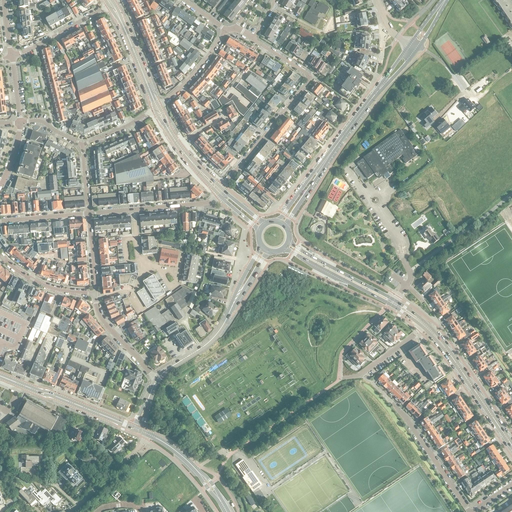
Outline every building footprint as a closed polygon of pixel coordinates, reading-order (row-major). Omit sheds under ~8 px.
[(62,0),(59,0),(62,3),(63,4),(62,6),(59,8),(61,10),(65,18),(70,15),(72,13),(71,10),(68,7),(67,6),(64,1),(63,1),(62,0)] [(85,0),(82,2),(81,3),(85,8),(85,7),(86,9),(94,3),(93,2),(93,1),(93,0),(85,0)] [(131,8),(131,9),(139,5),(138,2),(142,0),(143,1),(144,0),(136,0),(129,4),(129,5),(130,8),(131,8)] [(162,0),(159,5),(163,8),(169,0),(168,0),(162,0)] [(223,15),(230,21),(247,0),(235,0),(235,1),(231,6),(225,13),(223,15)] [(293,4),(285,0),(284,0),(284,2),(283,2),(281,4),(282,5),(285,6),(284,8),(288,10),(289,7),(292,8),(292,7),(294,5),(293,4)] [(311,23),(315,25),(318,19),(319,19),(316,17),(319,11),(322,13),(322,12),(325,14),(328,8),(329,8),(319,2),(318,4),(311,0),(308,6),(309,5),(312,7),(308,13),(308,12),(304,20),(304,19),(311,23)] [(492,0),(494,1),(494,2),(495,1),(496,4),(496,5),(497,6),(498,6),(498,7),(500,10),(502,13),(504,16),(506,18),(508,22),(509,23),(508,23),(510,25),(511,25),(511,26),(511,27),(511,28),(511,6),(507,0),(492,0)] [(168,1),(164,8),(162,11),(165,13),(165,12),(167,14),(174,5),(168,1)] [(406,6),(403,2),(396,7),(397,9),(398,12),(399,11),(400,12),(406,6)] [(133,13),(134,14),(142,10),(139,5),(131,9),(132,9),(131,10),(133,13)] [(293,12),(298,15),(301,9),(298,7),(294,5),(292,7),(295,9),(293,12)] [(146,8),(142,10),(134,14),(134,15),(135,18),(136,18),(136,19),(138,18),(139,20),(142,18),(141,17),(144,15),(143,12),(147,10),(149,12),(152,10),(149,6),(146,8)] [(173,15),(176,17),(181,11),(177,7),(173,12),(175,14),(173,15)] [(59,8),(54,11),(56,13),(60,21),(65,18),(61,10),(59,8)] [(186,14),(181,11),(176,17),(181,21),(186,14)] [(56,13),(50,16),(55,24),(60,21),(56,13)] [(162,24),(165,19),(167,18),(160,13),(159,14),(158,16),(159,17),(162,24)] [(186,24),(187,22),(190,17),(186,14),(181,21),(186,24)] [(274,19),(280,23),(283,18),(277,14),(274,19)] [(50,16),(45,19),(50,27),(55,24),(50,16)] [(195,21),(190,17),(187,22),(191,26),(195,21)] [(97,28),(98,28),(106,24),(105,22),(105,21),(104,19),(103,19),(95,22),(97,26),(96,26),(97,28)] [(140,27),(140,28),(148,24),(146,19),(138,23),(138,24),(139,27),(140,27)] [(271,24),(277,28),(280,23),(274,19),(271,24)] [(366,19),(355,21),(356,26),(357,25),(357,28),(367,26),(366,19)] [(200,24),(195,21),(191,26),(196,29),(200,24)] [(106,24),(98,28),(100,33),(108,29),(107,27),(108,27),(106,24)] [(142,33),(150,30),(152,29),(150,24),(148,24),(140,28),(140,29),(141,32),(142,33)] [(195,31),(199,34),(204,27),(200,24),(196,29),(195,31)] [(271,24),(268,29),(274,33),(277,28),(271,24)] [(177,26),(173,33),(177,36),(177,34),(181,28),(177,26)] [(206,28),(204,27),(199,34),(197,38),(198,39),(198,38),(199,39),(202,34),(205,36),(209,30),(206,28)] [(31,36),(31,28),(30,28),(22,29),(23,37),(24,37),(27,37),(27,36),(31,36)] [(312,35),(301,28),(298,34),(309,40),(312,35)] [(109,29),(108,29),(100,33),(101,36),(100,36),(101,38),(102,38),(110,34),(109,32),(110,32),(109,29)] [(267,40),(273,43),(275,39),(272,37),(274,33),(268,29),(264,36),(268,38),(267,40)] [(78,31),(76,32),(80,40),(83,39),(85,43),(87,42),(81,30),(79,31),(78,31)] [(144,37),(144,38),(152,35),(150,30),(142,33),(142,34),(143,37),(144,37)] [(209,30),(205,36),(204,37),(209,41),(211,39),(210,38),(214,34),(212,33),(212,32),(209,30)] [(176,46),(179,44),(188,51),(193,45),(190,43),(184,38),(181,41),(181,40),(169,31),(167,36),(171,39),(169,42),(176,46)] [(71,35),(77,45),(78,48),(83,45),(80,40),(76,32),(73,34),(71,35)] [(355,33),(355,37),(358,37),(357,43),(368,44),(369,38),(368,38),(368,34),(361,33),(359,33),(355,33)] [(111,34),(110,34),(102,38),(103,40),(103,41),(104,43),(112,39),(112,37),(111,34)] [(66,37),(71,45),(73,44),(74,46),(75,46),(77,45),(71,35),(69,36),(66,37)] [(154,40),(152,35),(144,38),(144,39),(145,42),(146,43),(154,40)] [(71,45),(66,37),(63,39),(63,40),(61,41),(67,50),(72,48),(71,45)] [(228,37),(225,43),(226,44),(225,45),(230,48),(235,40),(233,39),(231,37),(231,38),(230,37),(229,38),(228,37)] [(113,39),(112,39),(104,43),(106,46),(101,48),(102,49),(101,49),(101,50),(107,48),(115,44),(114,42),(113,39)] [(148,47),(148,48),(156,45),(154,40),(146,43),(146,44),(146,45),(147,47),(148,47)] [(230,48),(229,50),(234,53),(235,51),(240,43),(239,43),(239,42),(237,41),(235,40),(230,48)] [(288,51),(289,52),(290,52),(296,44),(297,42),(294,40),(293,41),(292,41),(290,43),(286,49),(288,50),(288,51)] [(150,53),(158,50),(157,47),(160,46),(160,43),(156,45),(148,48),(148,49),(148,50),(149,53),(150,53)] [(240,43),(235,51),(239,54),(244,46),(242,45),(243,44),(240,43),(240,44),(240,43)] [(109,52),(117,49),(116,47),(117,47),(115,44),(107,48),(109,52)] [(290,52),(295,55),(300,47),(300,46),(296,44),(290,52)] [(244,57),(249,49),(248,48),(246,47),(244,46),(239,54),(244,57)] [(299,58),(303,51),(300,50),(301,48),(300,47),(295,55),(296,56),(298,58),(298,57),(299,58)] [(182,54),(181,54),(175,49),(175,48),(173,50),(181,57),(182,54)] [(340,53),(330,48),(329,50),(333,54),(338,57),(338,58),(340,53)] [(117,49),(109,52),(109,53),(107,53),(109,59),(111,58),(119,54),(118,52),(119,52),(118,49),(117,49)] [(160,49),(158,50),(150,53),(150,54),(150,55),(151,58),(152,57),(152,58),(162,54),(160,49)] [(190,53),(196,59),(200,54),(193,49),(190,53)] [(250,49),(249,49),(244,57),(249,59),(254,52),(252,51),(252,50),(250,49)] [(312,52),(310,51),(308,53),(307,52),(306,53),(303,51),(299,58),(301,59),(304,60),(307,55),(309,56),(312,52)] [(249,59),(254,62),(258,55),(258,54),(256,52),(255,53),(254,52),(249,59)] [(355,52),(353,55),(357,57),(356,60),(365,64),(367,58),(360,54),(358,54),(355,52)] [(186,58),(193,63),(194,61),(195,62),(197,59),(196,59),(190,53),(186,58)] [(84,59),(80,61),(72,66),(79,99),(80,103),(83,113),(84,114),(87,112),(112,101),(99,69),(100,69),(98,64),(97,64),(93,54),(89,56),(84,59)] [(119,54),(111,58),(112,61),(109,62),(109,63),(110,64),(122,59),(121,57),(120,54),(119,54)] [(164,59),(162,54),(152,58),(153,59),(152,60),(153,63),(154,63),(164,59)] [(313,66),(317,60),(318,58),(312,54),(309,59),(310,60),(308,63),(310,65),(312,66),(313,66)] [(226,62),(217,56),(215,59),(215,60),(214,61),(221,66),(222,67),(226,62)] [(266,67),(270,60),(270,59),(268,57),(268,58),(265,56),(264,58),(261,64),(259,66),(262,68),(264,66),(266,67)] [(184,63),(189,67),(190,67),(192,65),(191,65),(193,63),(186,58),(183,62),(184,63)] [(312,67),(316,70),(322,62),(323,60),(320,58),(319,61),(317,60),(313,66),(312,67)] [(353,58),(350,64),(353,65),(355,66),(354,68),(356,70),(359,71),(360,69),(362,70),(365,64),(356,60),(353,58)] [(271,70),(276,63),(275,62),(273,60),(273,61),(270,60),(266,67),(271,70)] [(326,63),(326,64),(320,73),(320,74),(321,74),(322,75),(323,75),(325,76),(327,72),(328,73),(330,74),(334,69),(338,64),(340,62),(337,60),(332,67),(326,63)] [(221,66),(214,61),(213,62),(212,62),(210,65),(217,71),(221,66)] [(320,73),(326,64),(322,62),(316,70),(316,71),(317,72),(318,72),(319,73),(320,73)] [(184,74),(189,67),(184,63),(179,70),(184,74)] [(276,63),(271,70),(275,72),(274,73),(274,74),(276,76),(281,70),(279,69),(280,67),(280,68),(281,66),(278,65),(278,63),(276,63)] [(157,70),(158,72),(166,69),(164,64),(156,67),(156,68),(155,68),(156,70),(157,70)] [(217,71),(210,65),(208,68),(208,69),(208,70),(214,75),(217,71)] [(115,76),(116,76),(127,71),(126,70),(126,69),(125,66),(125,67),(124,66),(113,71),(115,76)] [(159,77),(160,77),(168,74),(167,71),(172,69),(174,68),(173,66),(170,67),(166,69),(158,72),(158,74),(158,75),(159,76),(159,77)] [(285,67),(281,71),(283,73),(284,71),(289,75),(292,72),(285,67)] [(350,76),(349,77),(357,83),(358,82),(358,81),(361,77),(351,69),(347,74),(350,76)] [(214,75),(208,70),(207,71),(206,71),(203,74),(210,80),(214,75)] [(120,80),(129,76),(128,75),(129,74),(127,72),(127,71),(116,76),(117,78),(116,79),(116,81),(120,80)] [(253,87),(250,90),(258,97),(261,93),(267,86),(262,82),(262,81),(252,72),(245,80),(253,87)] [(292,74),(288,79),(294,84),(294,83),(295,83),(296,82),(296,81),(299,78),(297,76),(295,74),(292,72),(292,73),(292,74)] [(161,81),(162,82),(170,79),(168,74),(160,77),(160,78),(160,79),(160,80),(161,81)] [(210,80),(203,74),(201,77),(201,78),(201,79),(207,84),(210,80)] [(122,85),(131,81),(130,80),(131,79),(129,77),(129,76),(120,80),(122,85)] [(291,88),(282,81),(277,76),(275,79),(283,85),(282,87),(288,91),(289,90),(289,89),(291,88)] [(356,83),(357,83),(349,77),(349,78),(347,77),(346,79),(345,81),(356,90),(359,86),(356,83)] [(170,79),(162,82),(162,84),(162,85),(163,87),(164,87),(164,88),(165,90),(171,88),(170,86),(172,85),(170,79)] [(207,84),(201,79),(199,80),(198,80),(196,82),(203,88),(205,90),(209,86),(207,84)] [(286,81),(283,79),(282,81),(291,88),(292,86),(293,85),(293,84),(294,84),(288,79),(286,81)] [(274,80),(269,87),(274,91),(276,89),(278,91),(280,89),(275,85),(277,82),(274,80)] [(131,81),(122,85),(120,86),(122,91),(124,90),(133,87),(132,85),(133,85),(131,82),(131,81)] [(356,91),(356,90),(345,81),(345,82),(346,82),(345,82),(344,81),(344,82),(343,84),(342,86),(351,93),(352,92),(353,92),(355,90),(356,91)] [(203,88),(196,82),(193,86),(193,87),(199,92),(203,88)] [(316,82),(313,86),(320,92),(321,92),(322,93),(325,89),(316,82)] [(319,94),(320,92),(313,86),(310,90),(320,98),(321,96),(319,94)] [(351,93),(342,86),(342,87),(341,86),(340,86),(339,88),(338,91),(339,91),(338,92),(348,99),(351,94),(351,93)] [(133,87),(124,90),(125,93),(122,94),(123,96),(124,96),(135,92),(134,90),(135,90),(134,87),(133,87)] [(189,90),(195,97),(199,92),(193,87),(192,88),(190,88),(189,90)] [(287,92),(288,91),(282,87),(280,89),(278,91),(284,96),(285,94),(286,94),(287,93),(287,92)] [(135,92),(124,96),(126,101),(128,100),(137,97),(136,95),(137,95),(136,92),(135,92)] [(310,103),(311,104),(313,101),(312,101),(315,97),(311,94),(309,96),(307,94),(306,96),(305,96),(304,97),(303,98),(310,103)] [(276,106),(276,105),(277,106),(278,104),(279,103),(280,100),(275,95),(270,101),(276,106)] [(204,102),(206,99),(203,96),(200,99),(203,103),(202,104),(206,108),(208,106),(204,102)] [(129,106),(139,102),(138,100),(139,100),(138,97),(137,97),(128,100),(129,103),(128,104),(129,106)] [(208,102),(206,99),(204,102),(208,106),(211,103),(215,109),(220,106),(216,101),(214,99),(213,100),(211,98),(208,102)] [(226,99),(221,106),(222,107),(226,104),(229,100),(227,98),(226,99)] [(307,107),(310,103),(303,98),(303,99),(302,100),(302,101),(301,102),(307,107)] [(326,98),(322,100),(324,102),(323,104),(327,107),(330,103),(326,100),(326,98)] [(333,101),(330,105),(333,108),(335,105),(341,110),(341,109),(342,109),(343,107),(345,104),(343,102),(344,101),(342,99),(341,100),(339,99),(336,103),(333,101)] [(468,99),(459,108),(463,112),(467,108),(470,112),(475,107),(468,99)] [(174,110),(182,106),(184,104),(182,101),(181,102),(179,100),(173,103),(173,104),(171,105),(172,107),(171,107),(173,110),(173,109),(174,110)] [(231,106),(234,105),(234,104),(232,101),(226,104),(228,108),(225,110),(228,114),(227,114),(230,118),(231,118),(232,119),(237,116),(236,115),(231,106)] [(275,107),(276,106),(270,101),(267,105),(272,110),(274,109),(274,108),(275,107)] [(139,102),(129,106),(130,110),(129,110),(130,112),(127,113),(129,116),(132,114),(132,113),(134,111),(138,109),(138,108),(141,107),(140,105),(141,105),(140,102),(139,102)] [(307,107),(301,102),(299,104),(298,106),(297,105),(297,106),(303,111),(307,107)] [(259,108),(254,105),(252,107),(254,108),(258,112),(266,118),(267,117),(268,116),(269,115),(269,114),(263,109),(261,112),(258,110),(259,108)] [(271,112),(272,110),(267,105),(263,109),(269,114),(270,113),(271,112)] [(182,106),(174,110),(174,111),(175,114),(176,113),(177,115),(187,109),(185,107),(183,108),(182,106)] [(303,111),(297,106),(296,106),(297,107),(296,108),(296,109),(294,111),(300,115),(303,111)] [(428,111),(421,116),(422,117),(422,116),(426,121),(423,123),(427,128),(434,122),(432,119),(437,115),(431,108),(430,108),(431,108),(428,111)] [(180,119),(187,115),(189,114),(187,109),(177,115),(177,116),(178,118),(179,118),(180,119)] [(215,111),(204,118),(202,119),(206,124),(218,117),(215,111)] [(249,111),(243,118),(247,121),(249,119),(248,119),(252,113),(249,111)] [(258,112),(257,114),(259,115),(257,117),(263,122),(263,121),(264,121),(265,120),(266,118),(258,112)] [(327,116),(322,112),(318,117),(326,122),(328,120),(332,122),(333,122),(334,120),(334,119),(336,116),(330,112),(327,116)] [(108,125),(113,123),(110,115),(107,116),(106,113),(104,114),(105,117),(108,125)] [(115,113),(110,115),(113,123),(118,121),(115,113)] [(311,117),(308,115),(305,113),(304,114),(307,116),(303,121),(301,119),(297,125),(302,129),(307,124),(306,123),(311,117)] [(187,115),(180,119),(180,120),(179,121),(181,123),(182,123),(183,124),(183,125),(190,120),(192,119),(189,114),(187,115)] [(263,122),(257,117),(252,123),(258,128),(260,126),(261,125),(262,124),(262,123),(263,122)] [(247,122),(247,121),(243,118),(241,121),(238,124),(242,127),(244,124),(246,121),(247,122)] [(291,128),(293,129),(295,127),(292,125),(294,123),(287,118),(286,119),(286,118),(284,120),(285,121),(284,122),(291,128)] [(74,131),(79,120),(80,119),(78,119),(76,122),(73,121),(69,129),(74,131)] [(443,119),(435,125),(440,131),(442,134),(450,127),(448,124),(443,119)] [(74,131),(79,133),(83,125),(80,124),(81,122),(81,121),(79,120),(74,131)] [(191,123),(190,120),(183,125),(183,124),(182,125),(184,128),(185,129),(192,125),(195,123),(194,121),(191,123)] [(218,125),(217,125),(221,131),(224,129),(225,132),(229,129),(230,132),(232,130),(235,126),(232,122),(228,124),(226,120),(222,123),(222,122),(218,124),(218,125)] [(317,129),(324,134),(327,129),(327,128),(327,129),(325,128),(327,125),(328,126),(321,121),(318,125),(319,126),(317,129)] [(280,126),(288,133),(290,131),(291,132),(293,129),(291,128),(284,122),(282,124),(282,123),(280,125),(281,126),(280,126)] [(308,129),(311,125),(308,122),(307,124),(302,129),(306,132),(308,131),(306,129),(306,128),(308,129)] [(90,133),(95,131),(91,123),(86,125),(90,133)] [(233,131),(232,132),(234,133),(235,131),(236,132),(238,130),(239,131),(241,129),(241,128),(242,127),(238,124),(233,131)] [(83,135),(90,133),(86,125),(84,126),(83,125),(79,133),(83,135)] [(145,135),(152,131),(152,130),(152,129),(151,128),(150,127),(149,125),(140,130),(142,134),(144,133),(145,135)] [(192,125),(185,129),(184,130),(185,130),(184,131),(186,133),(187,133),(187,135),(190,133),(190,134),(192,133),(197,130),(196,127),(194,128),(192,125)] [(245,129),(252,135),(253,135),(254,133),(255,131),(250,126),(248,125),(245,129)] [(277,131),(285,137),(288,133),(280,126),(280,127),(279,127),(278,129),(277,131)] [(243,134),(249,139),(249,138),(250,139),(251,137),(252,135),(245,129),(243,128),(242,130),(245,132),(243,134)] [(302,129),(297,135),(299,137),(300,137),(303,134),(309,139),(306,143),(312,148),(313,147),(313,148),(315,146),(315,145),(316,143),(310,138),(312,137),(306,132),(302,129)] [(320,139),(323,134),(324,134),(317,129),(314,133),(312,132),(310,135),(312,136),(316,140),(318,137),(320,139)] [(414,148),(401,130),(400,129),(372,150),(373,152),(356,163),(368,179),(374,174),(375,175),(376,174),(379,178),(388,172),(390,175),(393,172),(391,169),(393,168),(391,164),(403,155),(405,157),(402,159),(406,164),(419,155),(417,153),(420,151),(417,146),(414,148)] [(153,132),(152,131),(145,135),(144,136),(147,142),(156,137),(154,135),(155,134),(154,132),(153,132)] [(274,134),(274,135),(280,140),(282,138),(283,139),(284,138),(285,138),(286,138),(285,137),(277,131),(276,132),(275,132),(274,134)] [(31,140),(30,140),(44,145),(47,139),(45,138),(46,136),(43,134),(43,135),(36,134),(35,133),(33,134),(32,135),(33,136),(31,140)] [(248,140),(249,139),(243,134),(240,138),(246,143),(247,142),(248,141),(249,140),(248,140)] [(196,142),(194,143),(199,148),(199,149),(200,150),(201,150),(208,144),(209,143),(202,135),(194,140),(196,142)] [(278,145),(280,144),(282,142),(280,140),(274,135),(273,135),(271,137),(272,137),(270,139),(278,145)] [(131,136),(126,138),(131,149),(136,147),(131,136)] [(157,139),(156,137),(147,142),(145,143),(149,149),(159,143),(159,142),(159,141),(158,139),(157,139)] [(234,141),(235,141),(236,142),(242,147),(243,146),(244,146),(244,145),(246,143),(240,138),(238,137),(234,141)] [(128,146),(129,149),(130,151),(132,150),(131,149),(126,138),(122,140),(125,147),(128,146)] [(47,154),(53,142),(48,139),(44,148),(46,150),(44,152),(47,154)] [(242,147),(236,142),(234,145),(231,143),(229,141),(227,143),(228,144),(228,145),(233,149),(237,152),(239,150),(240,150),(241,150),(242,148),(242,147)] [(54,142),(53,142),(47,154),(49,155),(51,152),(53,153),(54,151),(57,144),(57,143),(55,142),(54,142)] [(120,152),(121,151),(117,142),(113,144),(116,151),(119,150),(120,152)] [(265,146),(271,150),(274,146),(268,142),(267,143),(266,144),(265,145),(265,146)] [(42,148),(26,143),(25,144),(16,173),(35,180),(41,159),(39,159),(42,148)] [(201,150),(205,155),(212,149),(214,148),(209,143),(208,144),(201,150)] [(312,149),(312,148),(306,143),(302,147),(309,153),(310,151),(311,150),(312,149)] [(62,153),(65,148),(57,144),(54,151),(57,153),(57,154),(55,154),(53,158),(54,159),(57,156),(58,154),(59,155),(60,152),(62,153)] [(111,155),(112,155),(108,146),(107,146),(106,146),(103,147),(104,147),(103,148),(105,152),(106,154),(107,155),(110,153),(111,155)] [(161,146),(152,153),(154,155),(152,157),(153,159),(155,157),(164,151),(163,149),(163,148),(162,147),(161,147),(161,146)] [(263,148),(262,150),(270,157),(272,154),(269,152),(271,150),(265,146),(264,146),(263,148)] [(227,149),(230,151),(232,153),(232,156),(233,158),(237,154),(232,150),(228,147),(227,149)] [(307,155),(309,153),(302,147),(298,152),(305,157),(306,156),(307,156),(307,155)] [(66,155),(66,158),(74,158),(74,152),(65,148),(62,153),(66,155)] [(212,149),(205,155),(207,157),(207,158),(208,159),(209,159),(209,160),(218,152),(214,148),(212,149)] [(142,152),(138,155),(141,159),(149,153),(147,150),(143,153),(142,152)] [(259,153),(258,154),(264,159),(266,160),(268,158),(269,159),(270,157),(262,150),(261,151),(260,151),(259,152),(259,153)] [(165,151),(164,151),(155,157),(158,162),(160,161),(167,155),(166,154),(166,153),(165,152),(165,151)] [(233,158),(232,156),(232,153),(230,151),(228,153),(224,158),(220,163),(219,162),(216,166),(218,167),(217,168),(219,170),(220,170),(223,172),(234,159),(233,158)] [(224,158),(218,152),(209,160),(214,165),(215,165),(216,166),(219,162),(220,163),(224,158)] [(305,157),(298,152),(296,154),(295,153),(293,156),(301,162),(303,160),(305,158),(304,158),(305,157)] [(261,163),(264,159),(258,154),(256,156),(257,156),(255,158),(261,163)] [(136,183),(143,183),(145,182),(152,182),(153,182),(153,179),(153,176),(141,159),(138,155),(114,165),(116,185),(129,184),(131,184),(136,183)] [(167,155),(160,161),(162,164),(158,166),(159,168),(163,166),(171,160),(169,158),(170,157),(169,156),(168,156),(167,155)] [(253,161),(252,162),(258,167),(261,163),(255,158),(254,159),(253,159),(252,161),(253,161)] [(171,160),(163,166),(165,168),(161,171),(162,172),(174,164),(173,163),(173,162),(172,161),(171,160)] [(291,161),(287,165),(294,171),(295,170),(295,169),(296,168),(298,166),(291,161)] [(249,165),(249,166),(255,171),(256,169),(258,170),(260,168),(258,167),(252,162),(251,163),(250,163),(249,165)] [(174,164),(162,172),(164,174),(164,175),(167,172),(168,172),(167,173),(168,176),(171,175),(175,172),(178,170),(177,169),(178,169),(177,168),(177,167),(176,165),(175,165),(174,164)] [(293,171),(294,171),(287,165),(283,170),(290,175),(291,173),(292,173),(293,172),(293,171)] [(253,173),(255,171),(249,166),(248,166),(247,167),(247,168),(246,170),(253,176),(254,174),(253,173)] [(290,176),(290,175),(283,170),(281,173),(277,169),(275,171),(286,180),(288,178),(289,178),(289,177),(290,176)] [(285,182),(286,180),(275,171),(273,173),(278,177),(276,179),(282,185),(283,184),(283,185),(285,182)] [(50,191),(56,191),(57,190),(56,175),(49,176),(50,191)] [(240,188),(244,182),(245,182),(242,179),(243,177),(241,175),(234,183),(237,185),(237,186),(239,188),(239,187),(240,187),(240,188)] [(246,180),(250,183),(252,180),(257,184),(258,183),(249,176),(248,178),(246,180)] [(7,194),(17,194),(24,193),(27,193),(31,193),(30,188),(36,188),(38,183),(29,180),(28,181),(18,177),(17,179),(15,178),(14,185),(11,184),(7,193),(7,194)] [(281,187),(282,185),(276,179),(272,184),(278,189),(279,189),(280,188),(280,187),(281,187)] [(158,190),(161,189),(160,181),(157,181),(153,182),(152,182),(153,184),(157,184),(158,190)] [(202,193),(197,187),(190,181),(191,199),(195,198),(195,197),(197,197),(198,197),(202,193)] [(242,192),(248,185),(244,182),(240,188),(240,187),(239,188),(240,189),(240,190),(242,192)] [(278,190),(278,189),(272,184),(270,187),(268,185),(265,189),(269,192),(270,190),(275,194),(276,192),(277,192),(279,191),(278,190)] [(250,187),(248,185),(242,192),(245,194),(246,194),(247,195),(252,189),(250,187)] [(256,187),(252,192),(267,204),(267,205),(269,203),(268,202),(269,201),(268,200),(269,199),(267,197),(266,198),(262,195),(261,197),(260,197),(261,196),(259,194),(258,195),(256,193),(260,190),(256,187)] [(38,198),(37,192),(35,192),(36,201),(32,201),(33,212),(39,212),(38,208),(41,208),(40,202),(40,198),(38,198)] [(264,208),(267,204),(252,192),(248,197),(254,202),(255,201),(260,205),(259,205),(263,208),(263,207),(264,208)] [(25,213),(24,193),(17,194),(18,199),(20,199),(20,198),(22,198),(22,203),(19,204),(20,214),(25,213)] [(322,200),(317,211),(324,215),(330,204),(322,200)] [(207,215),(208,215),(206,214),(204,213),(204,214),(202,213),(199,221),(205,223),(207,215)] [(207,215),(205,223),(204,225),(206,226),(207,223),(210,224),(213,217),(212,216),(210,215),(209,216),(207,215)] [(215,228),(216,226),(218,218),(216,218),(216,217),(214,216),(213,217),(210,224),(209,227),(215,228)] [(64,234),(62,222),(52,223),(53,229),(54,229),(55,235),(64,234)] [(234,233),(236,230),(237,230),(237,229),(236,229),(230,225),(229,224),(229,225),(225,231),(224,232),(225,232),(231,236),(231,237),(232,237),(232,236),(232,235),(233,235),(234,234),(234,233)] [(423,233),(428,239),(430,238),(432,240),(433,243),(433,244),(439,239),(435,234),(435,233),(434,234),(429,229),(423,233),(423,234),(423,233)] [(221,248),(223,248),(232,250),(232,249),(233,249),(234,246),(233,245),(233,244),(224,242),(225,239),(222,238),(219,237),(218,244),(221,245),(221,248)] [(53,243),(37,244),(38,253),(49,252),(49,251),(54,251),(53,249),(53,243)] [(17,249),(19,247),(11,247),(10,249),(9,248),(6,252),(12,256),(17,249)] [(17,249),(12,256),(16,259),(21,252),(19,251),(17,249)] [(31,255),(31,256),(24,265),(28,268),(33,262),(30,260),(33,257),(34,258),(38,253),(34,251),(31,255)] [(25,256),(21,252),(16,259),(20,262),(25,256)] [(24,265),(31,256),(31,255),(29,254),(27,257),(25,256),(20,262),(24,265),(23,265),(24,265)] [(33,262),(28,268),(29,269),(29,270),(31,271),(32,271),(33,272),(36,267),(35,266),(39,261),(36,259),(33,262)] [(215,268),(228,271),(230,263),(216,260),(215,268)] [(59,274),(62,265),(60,264),(59,267),(57,272),(55,272),(52,279),(57,281),(59,274)] [(61,282),(64,275),(62,274),(65,265),(62,264),(62,265),(59,274),(57,281),(61,282)] [(130,274),(132,274),(138,276),(137,264),(129,265),(130,274)] [(45,269),(46,269),(46,267),(41,265),(40,267),(39,271),(38,274),(38,275),(43,276),(45,269)] [(110,270),(115,270),(114,267),(101,268),(101,271),(100,271),(101,273),(101,274),(101,275),(106,274),(106,277),(112,276),(111,273),(111,274),(111,273),(110,273),(110,270)] [(5,270),(0,275),(0,278),(2,280),(9,273),(5,270)] [(211,270),(210,276),(214,277),(213,282),(217,283),(216,285),(220,286),(221,284),(225,285),(227,279),(223,278),(224,273),(211,270)] [(426,271),(422,275),(428,280),(431,277),(426,271)] [(12,277),(9,273),(2,280),(6,284),(0,289),(3,292),(4,293),(8,285),(12,277)] [(133,287),(138,276),(132,274),(130,274),(124,275),(120,275),(120,278),(120,282),(121,285),(128,284),(133,287)] [(153,275),(142,282),(146,287),(137,293),(140,299),(141,298),(147,308),(159,301),(157,298),(165,293),(153,275)] [(18,279),(12,277),(8,285),(14,288),(15,285),(17,280),(18,279)] [(434,287),(442,280),(440,278),(432,285),(434,287)] [(422,289),(425,292),(431,285),(425,280),(419,286),(420,286),(420,287),(421,288),(422,289)] [(16,291),(11,301),(21,306),(26,295),(23,293),(25,289),(26,290),(28,285),(24,283),(21,282),(20,282),(18,286),(18,287),(19,288),(19,289),(19,290),(18,292),(16,291)] [(209,296),(207,298),(211,300),(212,296),(215,296),(216,298),(218,297),(222,298),(223,298),(224,290),(225,290),(224,289),(224,290),(221,289),(220,288),(221,286),(220,286),(216,285),(209,284),(208,289),(210,290),(209,294),(208,295),(209,296)] [(31,299),(35,289),(31,287),(29,292),(28,294),(29,295),(27,299),(31,300),(31,299)] [(432,294),(429,296),(431,299),(431,300),(432,301),(433,302),(440,297),(441,296),(439,293),(440,292),(437,288),(431,292),(432,294)] [(36,300),(40,291),(39,290),(38,290),(37,290),(35,289),(31,299),(33,300),(34,299),(36,300)] [(40,291),(36,300),(41,302),(45,293),(43,292),(42,292),(41,291),(40,291)] [(187,305),(192,309),(199,294),(192,291),(191,293),(192,294),(187,304),(187,305)] [(51,296),(47,294),(40,311),(50,315),(54,306),(51,304),(54,297),(54,296),(51,295),(51,296)] [(440,297),(433,302),(433,303),(434,305),(435,305),(436,306),(451,296),(449,294),(442,299),(440,297)] [(106,305),(116,301),(122,299),(120,295),(115,297),(115,298),(112,299),(111,297),(108,298),(107,298),(104,299),(104,300),(106,305)] [(125,308),(130,306),(131,305),(127,296),(126,296),(126,298),(122,300),(125,308)] [(185,316),(171,296),(165,300),(179,320),(185,316)] [(438,310),(439,311),(447,306),(445,303),(452,298),(451,296),(436,306),(437,308),(437,309),(437,310),(438,310)] [(7,300),(4,298),(2,303),(9,307),(10,304),(6,302),(7,300)] [(70,300),(64,298),(61,306),(66,308),(70,300)] [(70,299),(70,300),(66,308),(66,309),(72,311),(76,302),(70,299)] [(81,311),(84,304),(85,304),(79,301),(75,309),(81,311)] [(107,310),(115,307),(114,304),(116,303),(116,301),(106,305),(107,310)] [(203,310),(202,310),(211,317),(215,313),(217,311),(217,310),(217,309),(209,302),(205,307),(202,305),(200,308),(203,310)] [(90,307),(84,304),(81,311),(86,314),(88,311),(89,311),(90,308),(89,308),(90,307)] [(26,311),(25,313),(28,314),(31,316),(35,317),(38,310),(33,308),(33,306),(31,305),(30,309),(27,307),(26,311)] [(115,307),(107,310),(109,314),(118,311),(122,309),(122,306),(116,309),(115,307)] [(447,306),(439,311),(439,312),(439,313),(440,313),(442,316),(450,311),(447,306)] [(153,328),(156,334),(160,332),(160,331),(161,330),(160,329),(158,329),(158,328),(166,323),(168,327),(175,323),(175,319),(168,310),(161,315),(155,307),(144,313),(153,328)] [(130,310),(127,312),(125,313),(117,318),(114,320),(115,323),(116,325),(117,325),(117,326),(125,321),(123,318),(127,316),(127,317),(132,313),(130,310)] [(47,332),(50,325),(52,319),(39,314),(33,328),(41,332),(46,334),(47,332)] [(87,324),(92,319),(91,318),(92,318),(89,314),(82,319),(85,322),(83,323),(85,326),(87,324)] [(447,324),(448,325),(449,326),(450,326),(457,322),(456,321),(457,321),(454,315),(446,321),(448,323),(447,324)] [(52,319),(50,325),(53,327),(55,328),(57,329),(61,320),(54,317),(52,319)] [(58,329),(62,331),(70,335),(73,326),(72,325),(72,324),(73,323),(72,322),(70,321),(71,320),(69,319),(63,317),(61,320),(57,329),(58,329)] [(378,322),(374,326),(375,327),(376,328),(374,330),(378,333),(380,331),(380,332),(388,323),(387,321),(387,320),(386,319),(385,318),(384,317),(381,321),(380,321),(378,322)] [(90,328),(96,323),(93,320),(92,319),(87,324),(85,326),(86,328),(88,326),(90,328)] [(131,334),(139,329),(137,326),(140,324),(137,320),(128,325),(129,328),(128,329),(128,330),(129,333),(130,333),(131,334)] [(199,324),(200,326),(203,330),(204,330),(206,333),(212,330),(204,320),(199,324)] [(457,322),(450,326),(450,327),(450,328),(451,329),(453,331),(464,323),(462,321),(458,324),(457,322)] [(94,333),(100,328),(99,326),(96,323),(90,328),(92,331),(90,332),(92,335),(94,333)] [(169,335),(177,330),(179,328),(175,323),(168,327),(163,330),(164,333),(167,331),(169,335)] [(464,323),(453,331),(454,332),(453,333),(454,334),(455,334),(456,335),(463,331),(461,328),(465,325),(464,323)] [(384,334),(389,339),(397,330),(396,328),(396,327),(395,327),(394,326),(394,325),(393,325),(389,329),(389,328),(387,330),(387,331),(384,334)] [(203,330),(200,326),(195,330),(201,337),(206,333),(204,330),(203,330)] [(179,328),(177,330),(179,333),(174,336),(184,349),(194,342),(183,327),(182,328),(181,327),(179,328)] [(98,337),(104,332),(101,328),(101,329),(100,328),(94,333),(92,335),(94,336),(96,335),(98,337)] [(131,337),(133,339),(133,340),(136,339),(138,341),(147,336),(144,331),(142,333),(139,329),(131,334),(132,336),(131,337)] [(399,331),(397,330),(389,339),(393,343),(397,340),(399,338),(403,334),(402,333),(400,332),(400,331),(399,331)] [(64,339),(76,344),(76,342),(78,338),(70,335),(62,331),(59,337),(55,347),(61,349),(65,341),(63,340),(64,339)] [(463,331),(456,335),(456,336),(457,338),(459,340),(464,337),(465,339),(468,337),(465,333),(464,333),(463,331)] [(38,339),(31,353),(36,355),(46,334),(41,332),(38,339)] [(365,340),(375,349),(379,344),(375,341),(376,340),(374,338),(373,339),(369,335),(368,336),(367,337),(366,338),(367,338),(365,340)] [(102,350),(112,341),(111,340),(111,341),(108,338),(107,336),(104,340),(102,338),(97,342),(95,344),(98,345),(100,347),(101,346),(103,348),(102,349),(102,350)] [(78,338),(76,342),(87,347),(89,344),(89,343),(87,342),(83,340),(78,338)] [(26,342),(25,345),(24,348),(23,349),(28,351),(31,342),(27,340),(26,342)] [(370,353),(375,349),(365,340),(364,341),(363,341),(362,342),(361,343),(360,344),(370,353)] [(475,345),(475,346),(477,345),(476,343),(473,345),(470,340),(463,345),(464,348),(464,349),(465,350),(466,350),(466,351),(475,345)] [(106,354),(115,345),(115,344),(114,345),(112,342),(112,341),(102,350),(103,351),(105,350),(106,352),(105,353),(106,354)] [(76,342),(76,344),(74,348),(85,352),(84,353),(88,355),(91,348),(87,347),(76,342)] [(419,361),(419,362),(428,355),(421,344),(409,352),(417,363),(419,361)] [(116,346),(116,345),(115,345),(106,354),(107,355),(109,354),(110,356),(118,349),(116,346)] [(475,345),(466,351),(467,352),(468,354),(470,356),(477,351),(476,349),(475,349),(473,347),(475,346),(475,345)] [(154,354),(153,355),(156,359),(157,359),(159,361),(160,360),(161,361),(162,361),(164,359),(164,358),(164,357),(165,356),(159,347),(152,352),(154,354)] [(21,353),(21,355),(19,358),(24,360),(28,351),(23,349),(22,351),(21,353)] [(353,354),(351,356),(353,359),(353,360),(355,362),(356,362),(361,366),(361,365),(362,365),(364,362),(364,363),(364,362),(363,361),(365,358),(362,355),(359,352),(355,349),(355,350),(353,352),(352,352),(352,353),(353,354)] [(29,378),(34,380),(36,377),(41,379),(42,379),(41,378),(45,369),(41,367),(46,355),(44,352),(45,352),(42,351),(40,350),(30,373),(30,374),(30,373),(31,373),(29,378)] [(60,352),(58,355),(55,362),(59,364),(63,354),(60,352)] [(428,355),(419,362),(426,373),(427,372),(436,366),(437,365),(431,356),(429,357),(428,355)] [(5,369),(7,370),(10,362),(12,362),(13,360),(5,356),(1,367),(5,369)] [(476,366),(477,367),(484,362),(481,359),(482,358),(481,356),(473,361),(475,363),(475,364),(476,366)] [(13,372),(17,362),(13,360),(12,362),(10,362),(7,370),(13,372)] [(484,362),(477,367),(477,368),(478,369),(479,369),(480,372),(487,367),(489,370),(492,368),(496,365),(497,364),(496,362),(488,367),(484,361),(484,362)] [(20,375),(24,376),(25,373),(26,374),(28,370),(26,369),(27,368),(22,366),(22,365),(20,364),(19,365),(17,364),(14,372),(18,374),(20,375)] [(53,367),(51,366),(49,370),(47,369),(42,380),(47,382),(53,367)] [(438,368),(436,366),(427,372),(435,383),(446,376),(439,366),(438,368)] [(50,383),(51,383),(54,378),(53,378),(55,373),(54,372),(55,368),(53,367),(47,382),(47,383),(49,384),(50,383)] [(54,378),(51,383),(52,384),(52,385),(54,386),(55,385),(62,370),(58,368),(56,373),(55,373),(53,378),(54,378)] [(127,371),(124,378),(124,379),(121,386),(121,387),(122,388),(123,389),(124,388),(125,387),(125,386),(128,387),(127,389),(134,391),(137,384),(138,384),(141,376),(140,376),(141,374),(135,371),(134,373),(127,371)] [(388,379),(384,374),(385,373),(383,371),(379,375),(381,377),(378,381),(380,382),(380,383),(381,384),(382,384),(382,385),(388,379)] [(488,383),(495,378),(493,375),(494,374),(492,372),(489,374),(489,373),(486,376),(484,377),(486,380),(487,382),(488,382),(488,383)] [(91,399),(92,398),(94,399),(93,401),(99,403),(101,399),(103,393),(105,388),(94,384),(96,378),(85,374),(81,384),(78,391),(77,394),(83,397),(84,394),(85,395),(86,397),(87,398),(88,399),(89,399),(91,399)] [(68,379),(63,376),(59,387),(64,389),(68,379)] [(69,391),(73,381),(75,377),(73,376),(71,380),(68,379),(64,389),(65,389),(65,390),(66,391),(67,390),(69,391)] [(495,378),(488,383),(488,384),(489,386),(490,386),(492,388),(493,387),(494,387),(497,385),(500,383),(498,380),(497,380),(495,378)] [(386,389),(392,383),(388,379),(382,385),(383,385),(383,386),(384,387),(386,389)] [(394,381),(392,383),(386,389),(388,390),(388,391),(389,392),(390,392),(390,393),(396,387),(402,380),(401,379),(397,383),(394,381)] [(73,381),(69,391),(74,393),(75,390),(78,391),(81,384),(73,381)] [(445,391),(453,386),(451,383),(449,381),(441,386),(442,388),(443,388),(445,391)] [(417,382),(410,388),(412,390),(414,387),(416,389),(420,385),(417,382)] [(405,386),(402,388),(395,397),(396,398),(396,399),(397,400),(398,400),(399,401),(404,394),(402,392),(406,387),(405,386)] [(453,386),(445,391),(447,394),(446,395),(448,397),(456,391),(454,389),(455,388),(453,386)] [(396,387),(390,393),(391,393),(391,394),(392,395),(393,395),(395,397),(402,388),(401,387),(399,389),(396,387)] [(499,399),(506,395),(506,394),(508,393),(506,390),(505,391),(504,388),(500,391),(500,390),(497,392),(497,393),(495,394),(497,396),(497,397),(498,399),(499,399)] [(404,394),(399,401),(399,402),(400,403),(401,403),(403,405),(410,397),(406,393),(404,394)] [(506,395),(499,399),(499,400),(500,402),(501,402),(503,405),(505,403),(505,404),(507,402),(508,404),(511,401),(511,394),(509,397),(508,397),(506,395)] [(456,406),(463,401),(460,396),(452,402),(453,404),(454,403),(456,406)] [(129,404),(130,403),(120,399),(116,407),(126,412),(128,408),(127,407),(129,404)] [(410,411),(415,405),(419,402),(417,400),(414,404),(411,402),(406,407),(407,408),(407,409),(408,410),(410,411)] [(65,419),(66,417),(56,412),(55,414),(54,416),(27,401),(25,405),(23,404),(19,410),(21,412),(19,416),(20,416),(17,419),(15,417),(6,424),(11,431),(20,424),(35,433),(36,432),(45,437),(47,435),(56,440),(67,420),(65,419)] [(414,415),(425,403),(423,401),(417,407),(415,405),(410,411),(410,412),(412,413),(414,415)] [(463,401),(456,406),(454,408),(457,413),(467,406),(465,404),(464,402),(463,402),(463,401)] [(425,403),(414,415),(415,416),(415,417),(416,418),(417,418),(418,419),(423,413),(421,411),(427,405),(425,403)] [(467,406),(457,413),(461,417),(470,411),(470,410),(468,408),(467,406)] [(468,420),(473,416),(470,411),(461,417),(463,421),(464,420),(465,422),(468,420)] [(424,427),(442,414),(441,412),(429,420),(428,418),(427,418),(426,417),(423,419),(424,420),(421,422),(421,423),(421,424),(422,425),(423,425),(424,427)] [(442,414),(424,427),(425,429),(426,430),(426,431),(427,431),(434,427),(432,424),(444,416),(442,414)] [(471,432),(480,426),(477,421),(468,427),(468,428),(471,432)] [(434,427),(427,431),(427,432),(427,433),(428,434),(429,434),(430,436),(442,427),(440,425),(435,429),(434,427)] [(471,432),(471,433),(471,432),(474,437),(483,431),(482,429),(481,426),(480,426),(471,432)] [(97,430),(95,435),(96,436),(95,438),(102,441),(101,441),(103,437),(104,438),(107,431),(100,427),(100,428),(98,432),(97,431),(98,430),(97,430)] [(442,427),(430,436),(431,437),(431,438),(432,439),(433,440),(440,435),(438,433),(443,430),(442,427)] [(79,437),(81,432),(81,431),(77,430),(77,431),(77,430),(77,431),(76,430),(76,432),(74,431),(74,433),(73,433),(72,436),(71,436),(70,438),(72,439),(71,440),(74,441),(74,440),(79,442),(81,437),(79,437)] [(483,431),(474,437),(478,442),(487,436),(486,436),(487,435),(485,433),(483,431)] [(440,435),(433,440),(433,441),(434,443),(435,443),(436,444),(443,440),(440,435)] [(438,448),(439,449),(448,443),(446,440),(449,438),(448,436),(446,438),(443,440),(436,444),(437,446),(437,447),(438,448)] [(481,447),(490,441),(487,436),(478,442),(477,442),(481,447)] [(117,450),(124,443),(119,437),(116,441),(115,440),(112,442),(113,443),(109,447),(113,452),(116,448),(117,450)] [(448,448),(441,452),(442,453),(442,454),(442,455),(443,455),(444,457),(458,447),(459,447),(457,445),(450,450),(448,448)] [(493,445),(487,450),(490,454),(496,450),(495,448),(494,446),(493,445)] [(447,461),(454,457),(452,454),(459,450),(458,447),(444,457),(445,459),(446,461),(447,461)] [(496,450),(490,454),(493,459),(500,455),(498,453),(499,453),(497,451),(496,450)] [(151,453),(120,483),(132,495),(148,479),(175,508),(193,491),(167,464),(166,464),(162,460),(160,462),(151,453)] [(81,454),(78,457),(89,469),(89,468),(88,467),(96,459),(91,454),(86,459),(81,454)] [(450,466),(464,456),(462,454),(456,459),(454,457),(447,461),(448,462),(448,463),(448,464),(449,464),(450,466)] [(41,456),(29,456),(29,455),(21,455),(21,468),(26,468),(32,468),(32,464),(39,464),(39,462),(41,462),(41,456)] [(496,464),(503,460),(502,458),(501,456),(500,456),(500,455),(493,459),(496,464)] [(465,458),(464,456),(450,466),(451,467),(451,468),(452,469),(453,469),(453,470),(460,465),(458,463),(465,458)] [(242,460),(235,465),(244,477),(242,478),(252,491),(252,492),(257,499),(258,499),(259,498),(260,500),(261,499),(265,497),(258,488),(262,485),(257,478),(256,479),(242,460)] [(500,469),(506,465),(505,463),(504,461),(503,460),(496,464),(500,469)] [(467,464),(462,468),(460,465),(453,470),(454,471),(454,473),(455,473),(456,475),(468,466),(467,464)] [(63,472),(75,484),(82,478),(70,465),(63,472)] [(496,473),(498,477),(503,473),(503,474),(509,470),(508,468),(509,468),(507,466),(506,465),(500,469),(500,470),(496,473)] [(468,466),(456,475),(457,476),(457,477),(458,478),(459,478),(459,479),(466,475),(464,472),(470,469),(468,466)] [(485,475),(482,478),(486,484),(489,483),(489,482),(490,481),(491,481),(486,474),(485,472),(484,470),(481,466),(477,469),(478,471),(480,471),(481,470),(481,471),(482,470),(485,475)] [(486,474),(491,481),(492,480),(493,479),(493,480),(496,478),(492,471),(486,474)] [(471,481),(469,477),(461,483),(465,489),(471,485),(469,482),(471,481)] [(480,485),(481,487),(482,487),(483,486),(484,486),(486,484),(482,478),(477,481),(478,483),(480,485)] [(481,488),(481,487),(480,485),(478,483),(477,481),(474,483),(476,485),(472,487),(473,488),(471,489),(474,493),(480,489),(480,488),(481,488)] [(472,487),(471,485),(465,489),(470,495),(471,495),(472,497),(475,495),(474,493),(471,489),(473,488),(472,487)] [(38,501),(28,490),(25,493),(21,489),(18,492),(32,507),(38,501)] [(50,501),(56,508),(62,502),(55,494),(52,497),(45,489),(42,492),(43,494),(50,501)] [(44,507),(50,501),(43,494),(42,492),(40,490),(37,493),(34,490),(31,493),(28,490),(38,501),(44,507)] [(116,491),(112,495),(111,495),(112,496),(116,500),(120,495),(116,491)] [(249,494),(246,497),(249,501),(248,502),(252,506),(255,503),(252,499),(249,494)]
